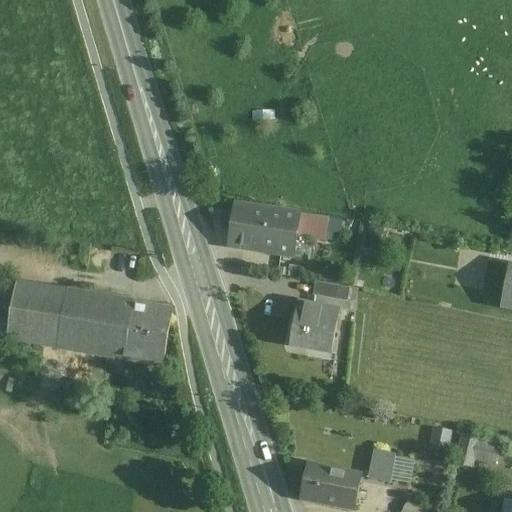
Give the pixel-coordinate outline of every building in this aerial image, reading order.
[(278,210),(235,203),(228,249),(295,259),(298,236),(302,214),(278,210)] [(327,217),(302,214),(298,236),(324,240),(327,217)] [(511,265),(511,266),(503,307),(511,308),(511,265)] [(17,284),(0,281),(0,340),(8,342),(17,284)] [(349,288),(318,283),(315,297),(346,302),(349,288)] [(83,295),(17,284),(8,342),(74,353),(83,295)] [(132,303),(83,295),(74,353),(122,361),(132,303)] [(172,310),(132,303),(122,361),(163,367),(172,310)] [(339,311),(300,304),(293,346),(308,349),(309,343),(331,347),(330,353),(331,353),(339,311)] [(450,433),(436,430),(433,445),(446,448),(450,433)] [(500,442),(461,433),(454,464),(473,468),(474,461),(495,465),(500,442)] [(396,456),(374,451),(368,479),(391,484),(396,456)] [(362,477),(308,466),(301,499),(355,510),(362,477)] [(511,511),(511,501),(504,500),(501,511),(511,511)] [(425,511),(408,502),(402,511),(425,511)]
